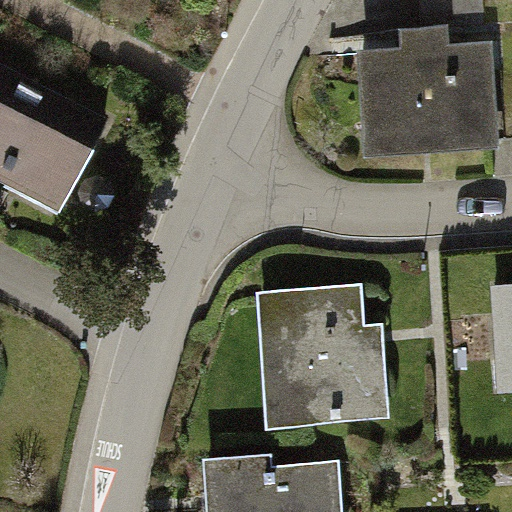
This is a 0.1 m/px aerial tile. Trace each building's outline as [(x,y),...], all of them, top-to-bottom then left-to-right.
[(360,44),(366,147),(501,138),(494,35),(452,37),(451,21),(402,25),(403,41),(360,44)] [(0,78),(0,177),(99,215),(132,127),(0,78)] [(511,278),(492,280),(499,383),(511,381),(511,278)] [(259,286),(268,419),(390,411),(384,319),(366,320),(364,279),(259,286)] [(205,453),(209,511),(345,511),(341,455),(274,460),(273,448),(205,453)]
